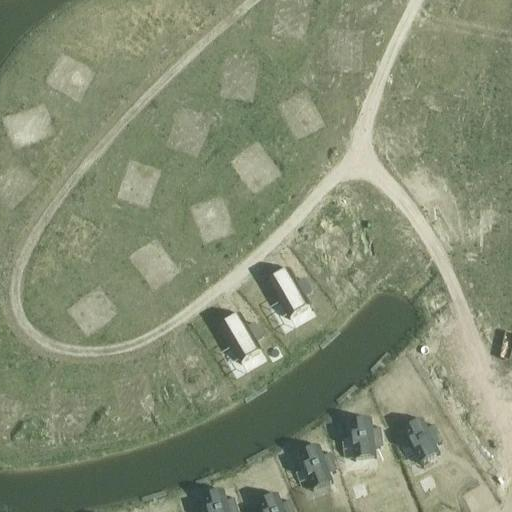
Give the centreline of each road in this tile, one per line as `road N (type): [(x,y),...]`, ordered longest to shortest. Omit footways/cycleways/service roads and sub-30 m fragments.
road 1 (residential): [(249,0),(168,68),(111,138),(60,183),(19,255),(5,301),(21,335),(60,355),(101,358),(187,327),(277,244),(344,152),(424,0)]
road 2 (track): [(344,152),(389,216),(467,373),(491,472),(511,499)]
